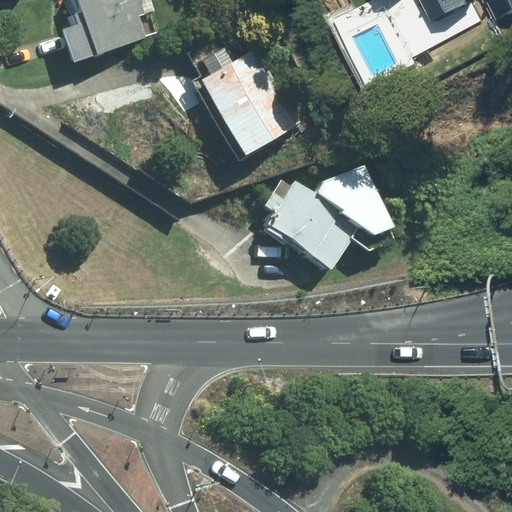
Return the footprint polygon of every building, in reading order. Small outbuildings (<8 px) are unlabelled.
[(142,17),(136,0),(68,0),(77,26),(55,34),(65,66),(142,40),(135,19),(142,17)] [(380,0),(383,5),(392,0),(422,0),(439,31),(474,12),(467,0),(380,0)] [(511,0),(492,0),(503,20),(511,15),(511,0)] [(197,79),(188,84),(232,163),(300,127),(256,47),(233,59),(218,33),(182,52),(197,79)] [(263,230),(261,234),(281,248),(283,244),(323,272),(344,242),(361,254),(388,244),(358,169),(320,184),(310,198),(292,185),(288,190),(278,184),(260,209),(269,215),(260,228),(263,230)]
